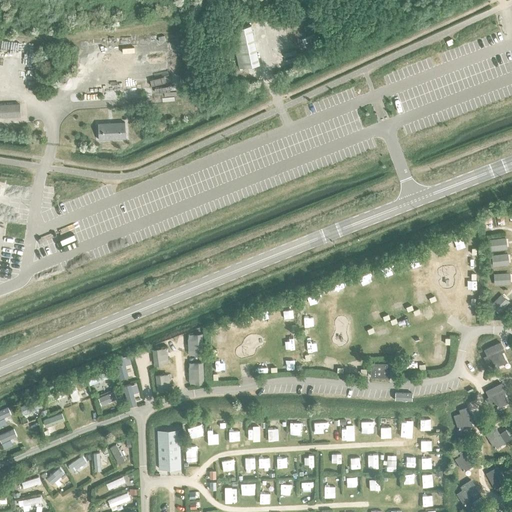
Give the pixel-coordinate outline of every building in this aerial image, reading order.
[(231,29),(239,68),(259,64),(251,25),(231,29)] [(0,104),(0,116),(20,116),(19,104),(0,104)] [(97,124),(98,140),(125,138),(124,122),(97,124)] [(487,356),(484,357),(486,362),(491,359),(494,366),(505,361),(500,350),(503,349),(500,343),(484,350),(487,356)] [(150,348),(142,349),(145,370),(153,369),(150,348)] [(123,359),(116,361),(122,381),(129,379),(123,359)] [(371,364),(371,376),(389,376),(389,364),(371,364)] [(108,369),(87,377),(89,383),(93,382),(94,386),(98,384),(96,380),(111,375),(108,369)] [(85,379),(68,386),(71,393),(88,386),(85,379)] [(488,397),(485,398),(488,403),(493,400),(497,407),(507,401),(502,391),(504,389),(501,383),(485,391),(488,397)] [(131,386),(124,388),(129,408),(136,406),(131,386)] [(61,388),(45,395),(49,403),(65,396),(61,388)] [(114,390),(98,397),(101,404),(117,398),(114,390)] [(39,398),(21,406),(24,412),(41,404),(39,398)] [(454,416),(458,429),(471,424),(466,408),(459,410),(460,414),(454,416)] [(11,410),(0,414),(0,422),(14,417),(11,410)] [(61,412),(42,419),(45,426),(64,419),(61,412)] [(485,434),(494,448),(510,437),(505,430),(499,434),(495,427),(485,434)] [(157,430),(159,469),(180,468),(178,429),(157,430)] [(14,430),(0,435),(0,441),(1,443),(16,437),(14,430)] [(115,443),(109,447),(118,463),(124,460),(120,452),(121,451),(120,448),(118,448),(115,443)] [(461,455),(455,459),(463,470),(474,462),(464,448),(459,452),(461,455)] [(82,455),(68,464),(72,471),(86,461),(82,455)] [(59,466),(46,477),(51,483),(58,478),(59,479),(61,477),(60,476),(65,472),(59,466)] [(486,473),(494,487),(504,482),(496,467),(486,473)] [(122,475),(106,482),(108,489),(125,482),(122,475)] [(38,476),(21,482),(23,488),(37,483),(38,485),(41,484),(38,476)] [(463,490),(457,494),(464,505),(480,494),(470,480),(460,487),(463,490)] [(127,491),(107,499),(110,506),(120,502),(121,505),(125,503),(124,500),(130,498),(127,491)] [(40,495),(22,499),(23,505),(27,505),(27,506),(30,506),(30,504),(35,503),(35,505),(38,504),(37,503),(41,502),(40,495)]
